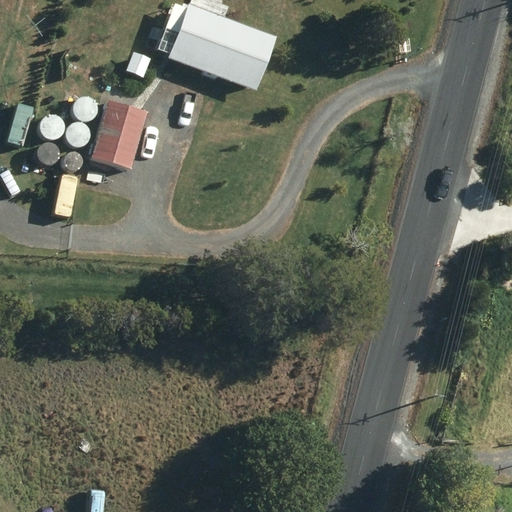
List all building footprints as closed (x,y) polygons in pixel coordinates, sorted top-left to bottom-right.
[(124,0),(124,18),(148,18),(148,0),(124,0)] [(197,10),(181,3),(178,10),(185,13),(179,30),(169,26),(162,44),(173,48),(168,62),(255,94),(268,67),(276,40),(214,17),(197,10)] [(11,35),(0,31),(0,55),(5,57),(11,35)] [(126,55),(125,76),(148,77),(149,56),(126,55)] [(112,65),(88,59),(81,84),(105,91),(112,65)] [(41,117),(35,140),(86,153),(99,102),(74,96),(67,123),(41,117)] [(128,109),(108,104),(91,161),(113,166),(131,172),(147,115),(128,109)] [(29,109),(14,107),(8,143),(23,146),(29,109)] [(208,161),(170,150),(166,165),(205,176),(208,161)]
